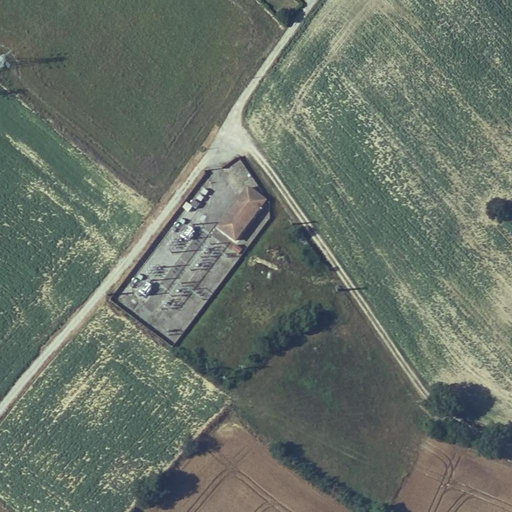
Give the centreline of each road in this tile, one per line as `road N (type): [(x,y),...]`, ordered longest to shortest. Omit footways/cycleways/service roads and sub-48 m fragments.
road 1 (track): [(0,408),(231,125),(420,387),(443,413),(511,445)]
road 2 (unclassified): [(314,0),(231,125)]
